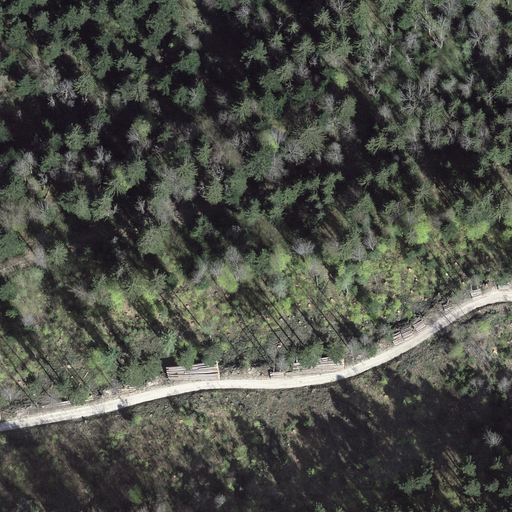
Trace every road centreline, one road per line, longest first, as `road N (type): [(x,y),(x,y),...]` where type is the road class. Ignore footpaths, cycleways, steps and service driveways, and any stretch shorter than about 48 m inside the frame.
road 1 (track): [(0,426),(171,388),(347,372),(493,294),(511,294)]
road 2 (track): [(0,276),(380,164),(511,166)]
